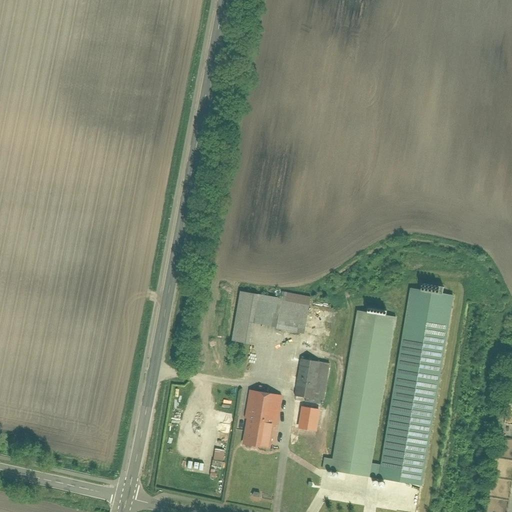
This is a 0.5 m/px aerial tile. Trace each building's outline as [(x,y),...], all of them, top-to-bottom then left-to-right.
[(242,291),(232,340),(250,344),(254,323),(304,334),(310,305),(242,291)] [(394,320),(355,313),(332,459),(322,458),(320,472),(422,488),(453,298),(411,291),(382,468),(371,466),(394,320)] [(303,358),(296,397),(323,401),(329,362),(303,358)] [(252,390),(244,443),(273,448),(282,394),(252,390)] [(305,405),(301,424),(312,427),(316,408),(305,405)] [(216,449),(214,467),(224,468),(226,450),(216,449)]
